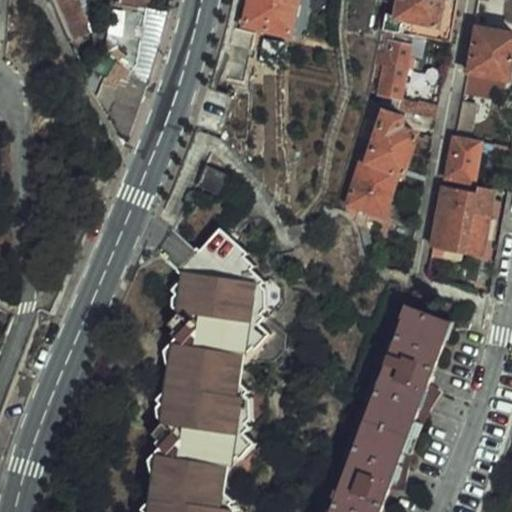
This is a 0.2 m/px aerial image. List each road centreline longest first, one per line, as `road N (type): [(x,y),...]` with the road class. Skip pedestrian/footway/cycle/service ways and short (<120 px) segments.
road 1 (primary): [(14,504),(184,71),(199,0)]
road 2 (residential): [(0,387),(28,306),(29,255),(14,103),(0,81)]
road 3 (residential): [(511,286),(441,511)]
